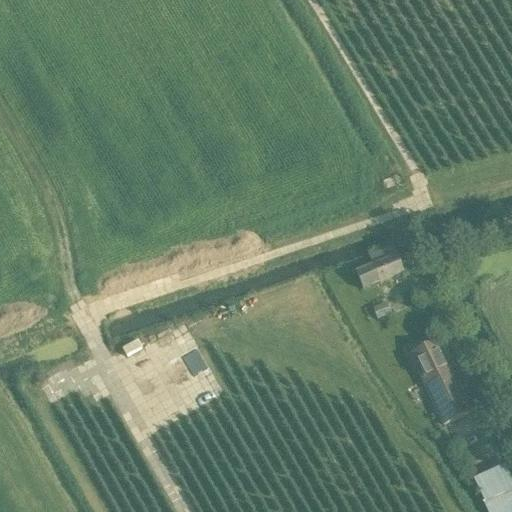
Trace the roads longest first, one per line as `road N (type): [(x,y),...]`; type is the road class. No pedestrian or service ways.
road 1 (track): [(511,186),(0,348)]
road 2 (track): [(0,106),(59,224),(95,352)]
road 3 (track): [(511,458),(395,221)]
road 4 (track): [(186,511),(95,352)]
